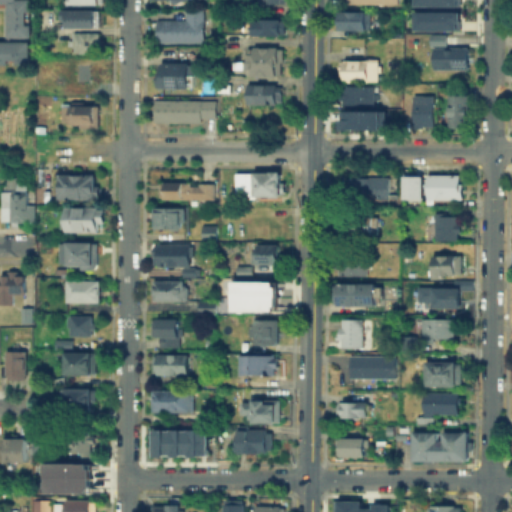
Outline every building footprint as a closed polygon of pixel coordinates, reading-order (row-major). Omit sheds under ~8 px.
[(29,0),(29,10),(25,10),(25,22),(29,22),(29,36),(5,36),(5,3),(0,2),(0,0),(29,0)] [(196,44),(160,44),(160,21),(190,21),(190,6),(206,6),(206,54),(196,53),(196,44)] [(459,10),(458,29),(412,29),(412,10),(459,10)] [(98,12),(98,28),(67,28),(67,12),(98,12)] [(342,14),(372,15),(372,31),(342,31),(342,14)] [(258,23),(286,23),(286,36),(258,36),(258,23)] [(75,34),(102,34),(102,53),(75,53),(75,34)] [(446,46),(430,46),(430,34),(446,34),(446,46)] [(28,60),(28,64),(15,64),(15,60),(4,60),(4,64),(0,64),(0,39),(28,39),(28,60)] [(284,50),(284,78),(250,77),(250,50),(284,50)] [(437,51),(470,51),(470,71),(437,71),(437,51)] [(341,82),(342,62),(379,63),(379,83),(341,82)] [(75,63),(104,64),(104,85),(75,85),(75,63)] [(196,65),(196,89),(162,88),(162,65),(196,65)] [(279,85),(279,105),(252,105),(252,85),(279,85)] [(340,107),(341,88),(374,88),(374,107),(340,107)] [(449,128),(449,97),(468,97),(468,128),(449,128)] [(413,127),(413,98),(433,98),(432,127),(413,127)] [(157,122),(158,102),(218,102),(218,118),(203,117),(203,123),(157,122)] [(97,125),(97,126),(75,126),(75,125),(64,125),(64,103),(101,103),(101,125),(97,125)] [(340,129),(340,109),(380,109),(380,129),(340,129)] [(429,173),(463,174),(463,201),(429,201),(429,173)] [(401,174),(422,174),(422,199),(401,199),(401,174)] [(62,176),(100,176),(99,200),(62,199),(62,176)] [(281,176),(281,196),(256,196),(256,176),(281,176)] [(54,178),(54,191),(44,191),(45,178),(54,178)] [(348,200),(349,178),(389,178),(389,201),(348,200)] [(194,183),(194,187),(201,187),(201,184),(217,184),(217,200),(162,200),(162,183),(194,183)] [(0,189),(25,189),(25,203),(33,203),(33,220),(0,220),(0,189)] [(101,208),(101,232),(68,232),(68,230),(63,230),(63,219),(68,219),(68,208),(101,208)] [(158,209),(187,209),(187,228),(158,228),(158,209)] [(460,217),(460,240),(437,240),(437,217),(460,217)] [(351,219),(379,219),(378,235),(351,235),(351,219)] [(219,228),(218,240),(205,240),(205,228),(219,228)] [(102,245),(102,268),(67,268),(67,245),(102,245)] [(156,267),(156,245),(195,246),(195,270),(199,270),(199,276),(185,276),(185,267),(156,267)] [(280,248),(280,265),(257,265),(257,248),(280,248)] [(339,257),(369,257),(369,276),(339,276),(339,257)] [(435,258),(464,258),(464,277),(435,277),(435,258)] [(251,265),(251,275),(235,275),(235,265),(251,265)] [(0,271),(21,271),(21,290),(14,290),(14,304),(0,304),(0,271)] [(69,279),(103,280),(103,304),(69,304),(69,279)] [(186,280),(186,286),(190,286),(190,301),(157,301),(157,280),(186,280)] [(232,310),(232,280),(276,280),(276,310),(232,310)] [(414,283),(414,292),(405,292),(405,283),(414,283)] [(376,286),(376,306),(336,306),(336,286),(376,286)] [(461,290),(461,307),(420,307),(420,289),(461,290)] [(197,312),(197,299),(215,299),(215,312),(197,312)] [(29,306),(29,319),(20,319),(20,306),(29,306)] [(71,317),(95,317),(94,337),(71,337),(71,317)] [(154,340),(154,321),(180,321),(180,347),(165,347),(165,340),(154,340)] [(342,321),(364,321),(364,349),(342,349),(342,321)] [(456,321),(456,341),(425,341),(425,321),(456,321)] [(280,322),(280,347),(256,346),(256,322),(280,322)] [(67,353),(59,353),(59,341),(75,341),(75,355),(100,355),(100,375),(67,375),(67,353)] [(24,350),(24,378),(4,377),(4,350),(24,350)] [(189,356),(189,375),(156,375),(156,356),(189,356)] [(251,375),(243,375),(243,357),(281,357),(281,375),(251,375)] [(398,357),(398,380),(353,380),(353,357),(398,357)] [(427,365),(464,365),(464,385),(427,385),(427,365)] [(95,389),(95,413),(69,413),(69,404),(62,404),(62,390),(69,390),(69,389),(95,389)] [(154,414),(154,389),(196,389),(196,414),(154,414)] [(427,415),(427,394),(461,394),(461,415),(427,415)] [(284,401),(284,423),(254,423),(254,417),(245,417),(245,402),(254,402),(254,401),(284,401)] [(370,405),(370,418),(340,418),(340,405),(370,405)] [(52,406),(52,423),(36,423),(36,406),(52,406)] [(252,426),(252,432),(275,432),(274,453),(242,453),(242,426),(252,426)] [(73,428),(94,428),(94,454),(73,454),(73,428)] [(151,428),(206,428),(206,456),(151,456),(151,428)] [(470,445),(470,463),(415,463),(416,433),(439,433),(439,445),(446,445),(447,433),(470,434),(470,445)] [(23,434),(23,459),(4,459),(5,434),(23,434)] [(345,440),(367,441),(367,456),(344,456),(345,440)] [(46,441),(46,455),(35,455),(35,441),(46,441)] [(45,462),(90,462),(90,492),(45,491),(45,462)] [(336,511),(336,499),(360,499),(360,507),(371,507),(371,502),(388,503),(387,511),(336,511)] [(226,511),(226,501),(245,501),(244,511),(226,511)] [(50,502),(50,511),(39,511),(39,502),(50,502)] [(99,502),(99,511),(56,511),(56,502),(99,502)] [(179,511),(180,505),(155,503),(154,511),(179,511)]
